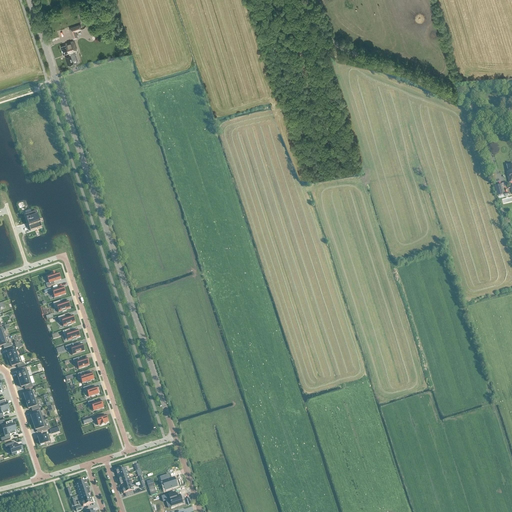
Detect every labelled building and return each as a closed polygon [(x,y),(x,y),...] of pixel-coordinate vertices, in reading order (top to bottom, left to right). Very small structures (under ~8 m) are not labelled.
[(69,28),(73,39),(78,37),(76,32),(82,30),(80,25),(69,28)] [(75,52),(77,51),(74,41),(65,44),(66,45),(61,47),(63,55),(66,53),(67,56),(66,57),(67,61),(68,61),(69,66),(77,64),(75,56),(76,55),(75,52)] [(32,216),(26,218),(28,223),(31,229),(30,229),(30,231),(42,228),(40,223),(38,224),(37,220),(39,219),(37,211),(31,213),(32,216)] [(46,285),(47,288),(55,285),(54,283),(61,280),(59,273),(56,274),(56,273),(50,275),(51,276),(47,277),(49,284),(46,285)] [(52,292),(54,299),(66,295),(63,288),(52,292)] [(60,302),(53,304),(55,309),(57,308),(59,313),(62,312),(63,312),(66,311),(66,310),(70,309),(68,302),(61,304),(60,302)] [(65,316),(58,318),(59,323),(62,323),(63,327),(67,326),(68,326),(71,325),(71,324),(75,323),(73,316),(66,318),(65,316)] [(69,330),(63,332),(64,338),(67,337),(68,341),(72,340),(73,341),(76,340),(76,339),(80,337),(78,331),(70,333),(69,330)] [(73,356),(85,352),(82,345),(74,348),(73,345),(65,347),(67,351),(71,350),(73,356)] [(10,353),(7,353),(9,361),(18,358),(14,348),(9,350),(10,353)] [(18,358),(9,361),(12,368),(17,366),(18,369),(25,367),(23,364),(22,364),(20,357),(18,358)] [(79,370),(89,366),(87,359),(80,361),(79,359),(73,361),(74,364),(76,363),(79,370)] [(19,373),(17,374),(19,381),(29,378),(26,368),(18,370),(19,373)] [(79,377),(78,378),(79,380),(81,380),(83,384),(94,380),(92,373),(85,376),(84,373),(78,375),(79,377)] [(29,378),(19,381),(21,388),(24,387),(25,390),(33,388),(29,378)] [(99,394),(96,387),(90,390),(89,387),(83,389),(84,392),(86,391),(89,398),(99,394)] [(27,395),(24,396),(26,403),(34,400),(31,390),(26,392),(27,395)] [(34,400),(26,403),(29,410),(31,409),(32,410),(39,408),(37,399),(34,400)] [(104,409),(101,402),(95,404),(94,401),(88,403),(89,406),(91,405),(93,412),(104,409)] [(0,410),(8,408),(8,407),(6,402),(7,402),(5,402),(0,404),(0,410)] [(0,420),(4,419),(4,418),(3,419),(2,416),(3,416),(9,414),(11,413),(10,413),(8,408),(9,408),(8,408),(0,410),(0,420)] [(34,416),(31,417),(33,424),(44,421),(40,411),(33,413),(34,416)] [(108,423),(106,416),(96,419),(98,426),(100,425),(101,426),(106,424),(108,423)] [(92,417),(82,420),(84,425),(93,422),(92,417)] [(44,421),(33,424),(36,431),(38,430),(39,433),(49,430),(48,426),(46,427),(44,421)] [(6,425),(1,427),(2,433),(15,429),(15,428),(13,423),(14,423),(12,423),(6,425)] [(5,438),(1,439),(2,443),(11,440),(11,439),(10,440),(9,437),(10,437),(10,436),(16,435),(18,434),(17,434),(16,429),(15,429),(2,433),(3,433),(4,433),(5,438)] [(48,435),(38,439),(41,446),(51,442),(48,435)] [(14,443),(5,446),(6,449),(9,448),(10,448),(12,455),(12,456),(17,454),(21,453),(23,452),(22,450),(21,446),(22,446),(21,446),(18,447),(17,445),(18,445),(14,446),(13,443),(14,443)] [(128,475),(126,469),(116,472),(118,478),(128,475)] [(130,480),(128,475),(118,478),(120,483),(130,480)] [(169,475),(160,478),(161,483),(162,483),(165,491),(177,487),(174,479),(170,480),(169,475)] [(122,489),(132,486),(130,480),(120,483),(122,489)] [(86,482),(76,485),(78,490),(87,487),(86,482)] [(133,491),(132,486),(122,489),(124,494),(133,491)] [(89,493),(87,487),(78,490),(80,496),(89,493)] [(176,492),(161,497),(163,502),(164,502),(163,502),(166,501),(168,508),(168,509),(183,504),(180,496),(177,497),(176,492)] [(91,498),(89,493),(80,496),(81,501),(91,498)] [(93,504),(91,498),(81,501),(83,507),(93,504)]
